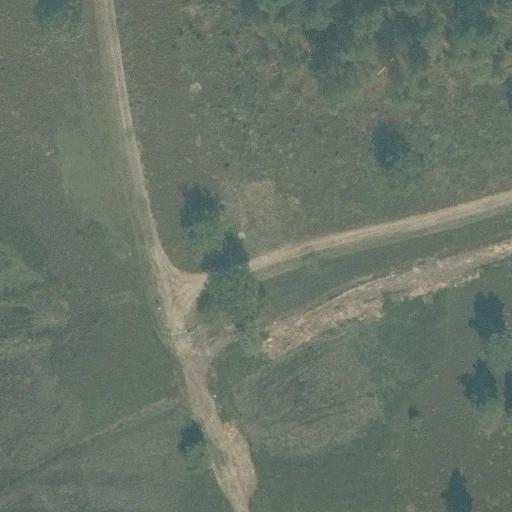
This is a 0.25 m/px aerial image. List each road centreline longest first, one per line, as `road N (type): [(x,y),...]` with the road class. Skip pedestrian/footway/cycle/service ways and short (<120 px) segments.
road 1 (track): [(173,291),(511,197)]
road 2 (track): [(106,0),(128,141),(173,291)]
road 3 (track): [(173,291),(178,337),(238,511)]
road 4 (track): [(173,291),(0,326)]
